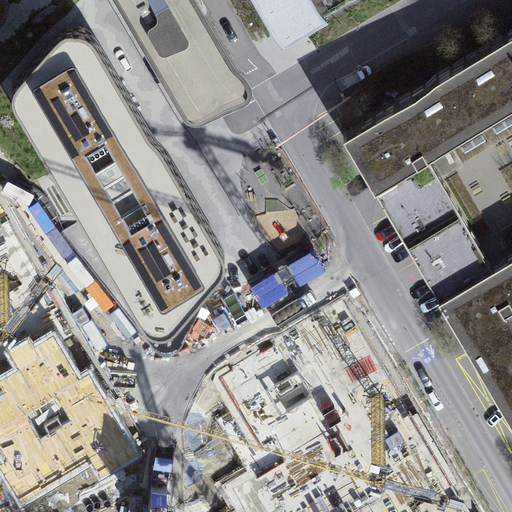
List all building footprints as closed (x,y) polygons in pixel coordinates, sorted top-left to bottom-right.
[(113,0),(127,23),(183,119),(186,123),(190,126),(197,127),(201,126),(246,106),(249,104),(251,100),(252,95),(252,90),(250,86),(248,82),(244,76),(237,69),(196,0),(113,0)] [(341,0),(258,0),(280,37),(341,0)] [(75,9),(69,7),(64,6),(58,7),(50,12),(15,47),(13,51),(14,55),(92,188),(153,137),(78,14),(75,9)] [(511,415),(511,39),(347,134),(362,158),(387,198),(428,270),(450,308),(483,365),(511,415)] [(227,261),(153,137),(92,188),(169,320),(176,327),(183,331),(189,331),(195,327),(199,321),(230,272),(231,268),(227,261)]
